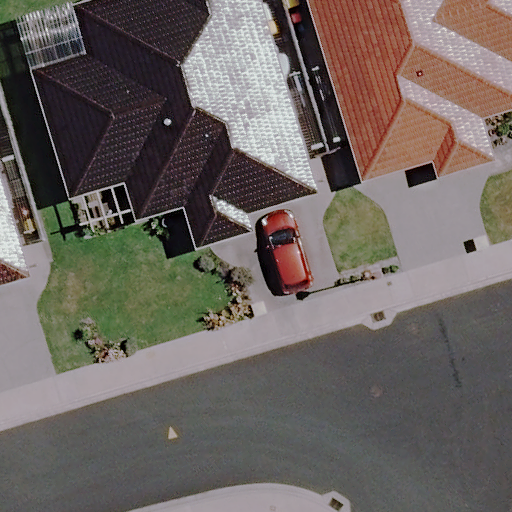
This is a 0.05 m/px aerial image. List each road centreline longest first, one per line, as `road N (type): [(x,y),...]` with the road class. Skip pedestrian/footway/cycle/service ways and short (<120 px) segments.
road 1 (residential): [(0,499),(393,388)]
road 2 (residential): [(430,511),(393,388)]
road 3 (residential): [(393,388),(511,350)]
